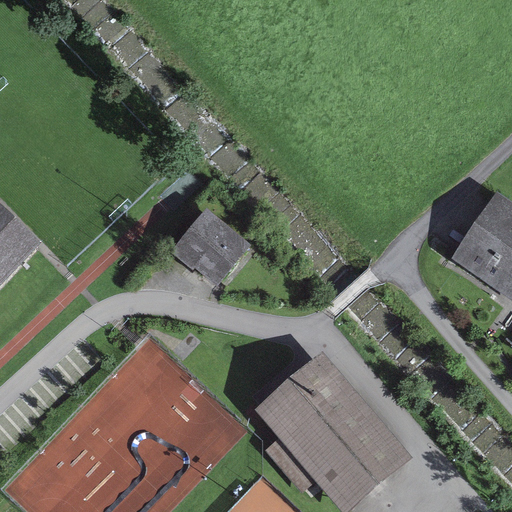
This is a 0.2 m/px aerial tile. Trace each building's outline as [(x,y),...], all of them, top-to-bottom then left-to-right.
[(511,216),(496,206),(462,257),(511,290),(511,216)] [(0,288),(37,250),(0,213),(0,288)] [(217,282),(246,248),(209,216),(180,250),(217,282)] [(321,367),(265,416),(345,507),(402,458),(321,367)] [(35,490),(29,483),(55,460),(45,449),(5,484),(21,503),(35,490)]
